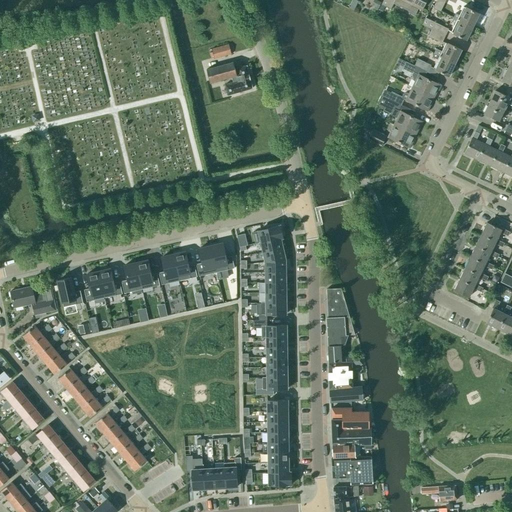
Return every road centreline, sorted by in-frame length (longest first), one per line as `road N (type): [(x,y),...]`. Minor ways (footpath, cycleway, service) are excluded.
road 1 (unclassified): [(0,275),(305,205)]
road 2 (tertiary): [(324,508),(305,205)]
road 3 (unclassified): [(478,192),(429,166),(505,10)]
road 4 (residential): [(144,511),(0,339)]
road 5 (tertiary): [(305,205),(279,103),(240,0)]
road 6 (residential): [(479,319),(431,296),(478,192)]
